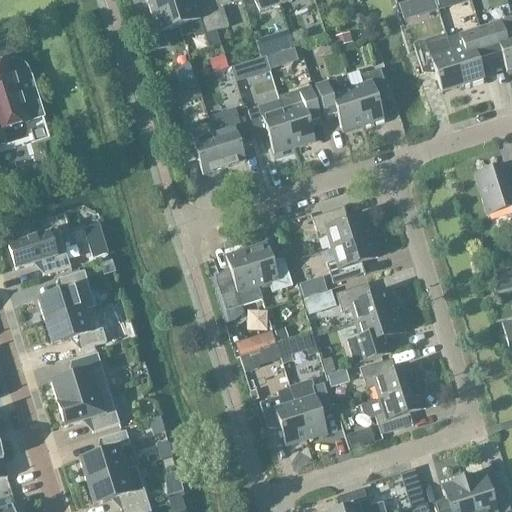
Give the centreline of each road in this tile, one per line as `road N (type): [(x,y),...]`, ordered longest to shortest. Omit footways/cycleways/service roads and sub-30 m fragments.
road 1 (residential): [(275,511),(288,488),(469,430),(388,163)]
road 2 (residential): [(197,224),(388,163)]
road 3 (residential): [(56,511),(0,333)]
road 4 (residential): [(388,163),(511,124)]
